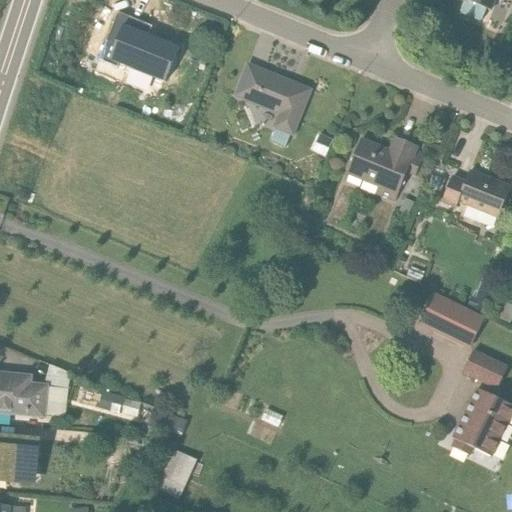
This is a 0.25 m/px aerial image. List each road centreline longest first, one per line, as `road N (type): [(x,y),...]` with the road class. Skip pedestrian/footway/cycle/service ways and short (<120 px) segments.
road 1 (residential): [(369,62),(212,0)]
road 2 (residential): [(511,120),(369,62)]
